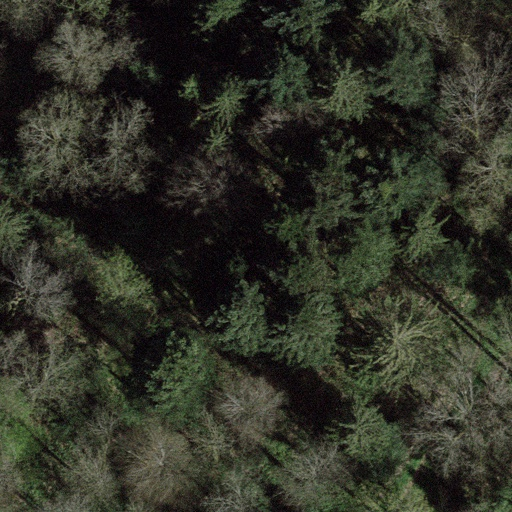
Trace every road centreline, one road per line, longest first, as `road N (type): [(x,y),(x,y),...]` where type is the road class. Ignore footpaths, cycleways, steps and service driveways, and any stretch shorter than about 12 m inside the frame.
road 1 (track): [(511,369),(511,382),(391,511)]
road 2 (track): [(496,0),(511,139)]
